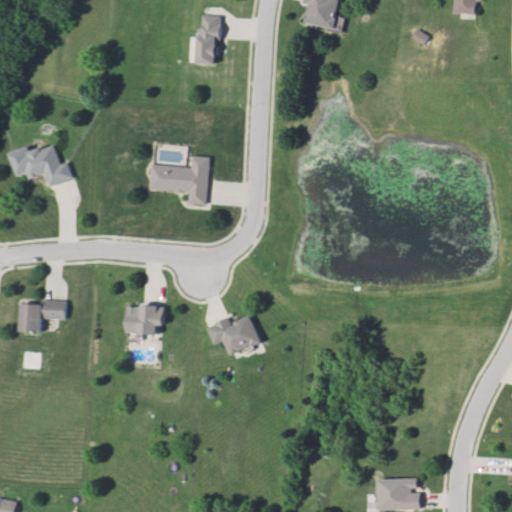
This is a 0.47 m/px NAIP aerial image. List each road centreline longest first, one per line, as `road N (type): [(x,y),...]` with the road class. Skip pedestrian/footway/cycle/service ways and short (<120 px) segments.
road 1 (residential): [(0,263),(32,254),(184,260),(208,270),(246,247)]
road 2 (residential): [(246,247),(258,224),(271,0)]
road 3 (residential): [(458,511),(472,428),(511,352)]
